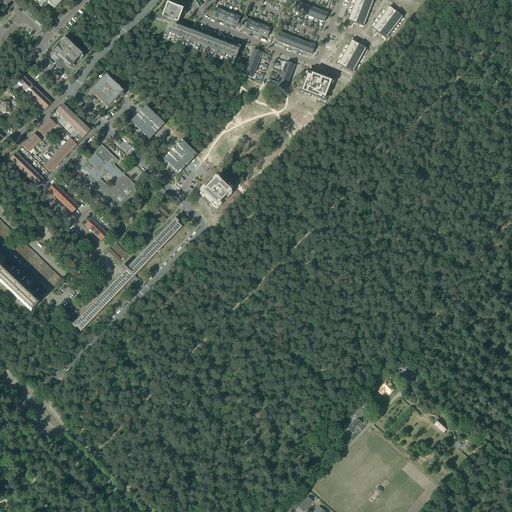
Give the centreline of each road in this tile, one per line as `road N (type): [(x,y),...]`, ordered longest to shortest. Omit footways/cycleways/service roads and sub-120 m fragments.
road 1 (unknown): [(61,422),(410,46)]
road 2 (unknown): [(511,234),(246,511)]
road 3 (tertiary): [(82,352),(203,224),(102,125)]
road 4 (residential): [(238,0),(326,37),(312,62),(276,49)]
road 5 (secondary): [(139,511),(27,403)]
road 6 (residential): [(102,125),(39,189),(81,229)]
road 7 (residential): [(82,352),(55,325),(56,302),(0,248)]
road 8 (tertiary): [(154,0),(68,91)]
